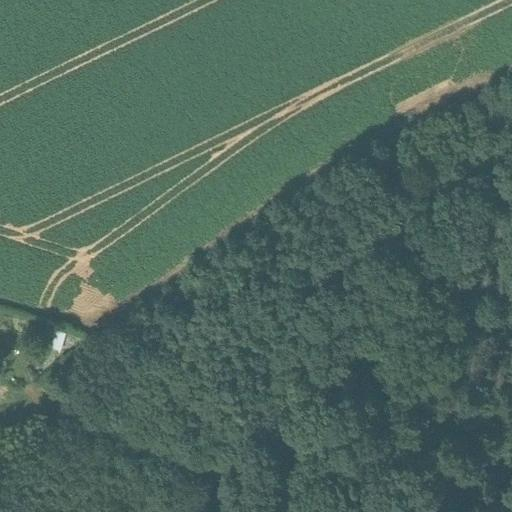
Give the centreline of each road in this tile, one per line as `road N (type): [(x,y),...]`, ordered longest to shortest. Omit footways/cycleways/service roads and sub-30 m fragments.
road 1 (track): [(424,214),(314,291),(270,406),(234,464)]
road 2 (track): [(234,464),(35,403),(27,388)]
